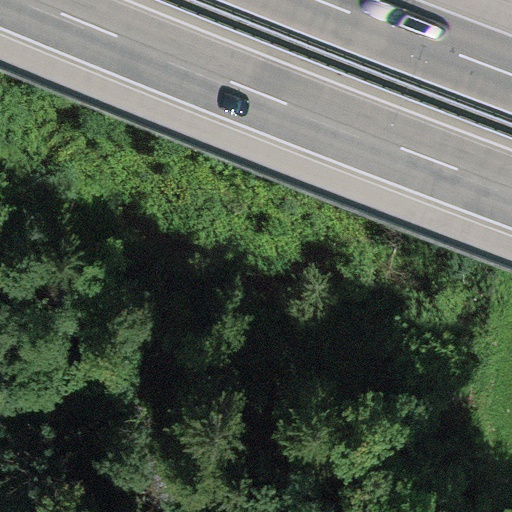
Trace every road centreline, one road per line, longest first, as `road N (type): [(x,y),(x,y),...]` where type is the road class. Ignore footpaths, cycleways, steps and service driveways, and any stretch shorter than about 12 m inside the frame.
road 1 (motorway): [(29,0),(511,189)]
road 2 (motorway): [(511,73),(317,0)]
